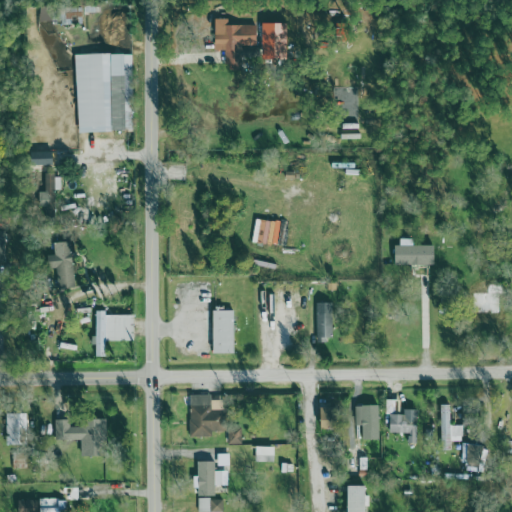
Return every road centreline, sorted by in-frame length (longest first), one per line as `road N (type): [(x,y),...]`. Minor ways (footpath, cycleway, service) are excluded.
road 1 (tertiary): [(160,511),(152,0)]
road 2 (residential): [(0,382),(511,374)]
